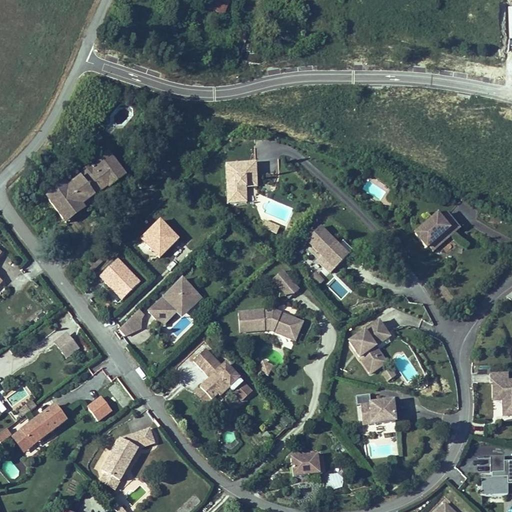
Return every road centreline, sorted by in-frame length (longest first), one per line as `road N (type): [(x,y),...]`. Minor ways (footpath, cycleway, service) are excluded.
road 1 (residential): [(83,58),(186,91),(370,75),(511,94)]
road 2 (residential): [(0,198),(198,458),(232,488),(290,511)]
road 3 (residential): [(366,511),(419,488),(455,448),(466,410),(453,337)]
road 4 (unclassified): [(83,58),(51,123),(0,179)]
